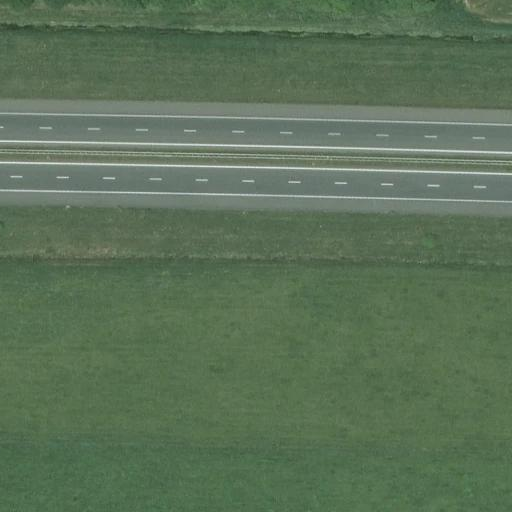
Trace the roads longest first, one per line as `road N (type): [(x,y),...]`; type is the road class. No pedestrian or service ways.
road 1 (motorway): [(0,179),(511,189)]
road 2 (motorway): [(511,140),(0,130)]
